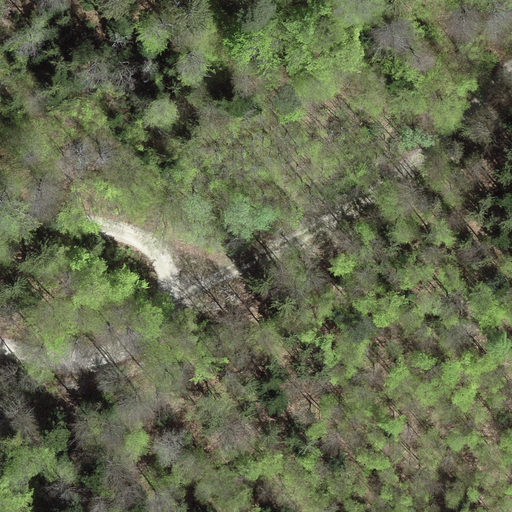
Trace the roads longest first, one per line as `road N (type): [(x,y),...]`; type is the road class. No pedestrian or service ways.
road 1 (track): [(167,286),(256,253),(368,194),(511,72)]
road 2 (track): [(0,220),(127,231),(157,253),(167,286),(152,326),(109,353),(51,359),(0,349)]
